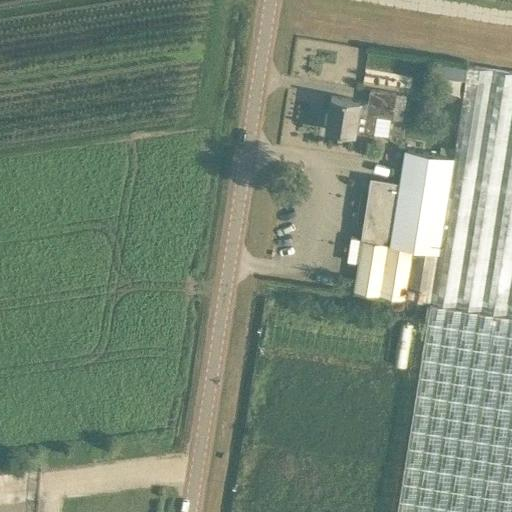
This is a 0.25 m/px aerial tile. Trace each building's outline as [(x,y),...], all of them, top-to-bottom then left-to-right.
[(436,60),(434,73),(466,78),(468,65),(436,60)] [(406,148),(401,182),(398,182),(398,180),(381,178),(380,185),(369,183),(361,237),(362,237),(354,289),(430,302),(397,511),(511,511),(511,70),(468,63),(468,65),(466,78),(454,155),(406,148)] [(393,117),(397,92),(371,88),(369,101),(361,100),(361,99),(332,95),(327,128),(356,133),(356,131),(374,134),(377,114),(393,117)] [(446,100),(460,102),(462,90),(448,88),(446,100)] [(268,307),(263,343),(394,361),(399,326),(268,307)]
